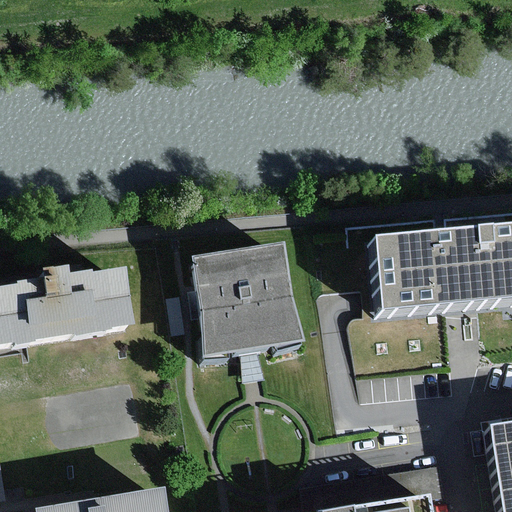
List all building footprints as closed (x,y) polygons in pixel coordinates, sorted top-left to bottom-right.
[(511,229),(365,245),(373,322),(511,306),(511,229)] [(286,253),(194,268),(201,318),(205,367),(240,362),(249,361),(258,360),(307,353),(294,308),(286,253)] [(21,298),(0,301),(0,357),(16,355),(17,359),(38,356),(38,352),(76,346),(77,351),(116,344),(116,341),(138,338),(129,279),(94,285),(94,283),(71,286),(70,279),(55,281),(42,283),(43,291),(21,295),(21,298)] [(178,299),(165,301),(170,338),(184,336),(178,299)] [(258,360),(240,362),(242,385),(264,381),(258,360)] [(511,511),(511,437),(486,442),(497,511),(511,511)] [(91,511),(86,511),(169,511),(167,498),(91,511)]
